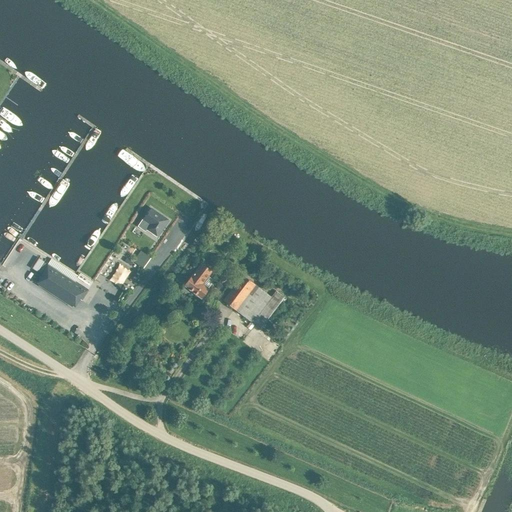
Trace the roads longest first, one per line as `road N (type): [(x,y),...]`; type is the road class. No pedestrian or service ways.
road 1 (track): [(511,232),(448,219),(393,193),(92,0)]
road 2 (unclassified): [(334,511),(134,419),(0,330)]
